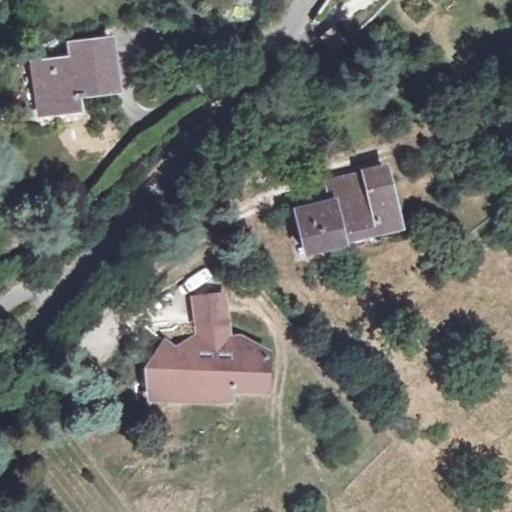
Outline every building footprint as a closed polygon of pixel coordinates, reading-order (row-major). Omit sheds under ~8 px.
[(333,26),(320,38),(336,55),(348,42),(333,26)] [(29,63),(32,113),(76,109),(75,94),(84,94),(83,89),(114,86),(111,40),(72,43),(73,60),(29,63)] [(344,253),(379,244),(376,231),(398,226),(385,168),(327,182),(331,200),(292,209),(303,249),(340,241),(344,253)] [(400,238),(398,226),(376,231),(379,244),(400,238)] [(194,298),(197,323),(227,320),(224,295),(194,298)] [(227,320),(197,323),(200,340),(192,341),(181,350),(177,350),(166,340),(162,344),(163,348),(159,348),(147,364),(147,377),(165,380),(165,400),(187,400),(187,393),(203,393),(215,401),(233,398),(233,390),(267,392),(267,352),(242,336),(238,342),(232,338),(229,339),(227,320)]
